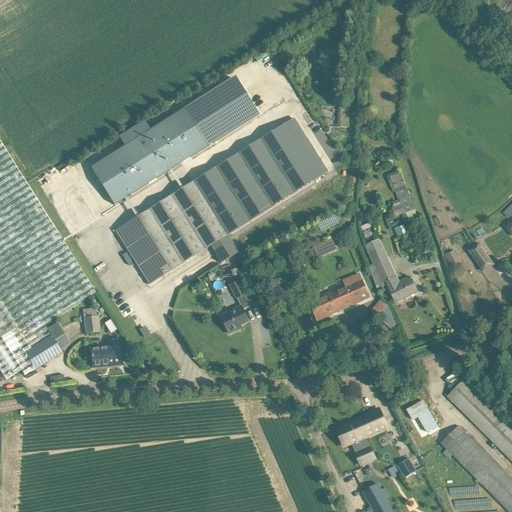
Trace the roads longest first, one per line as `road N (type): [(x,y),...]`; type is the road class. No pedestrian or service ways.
road 1 (tertiary): [(302,384),(115,391),(0,407)]
road 2 (tertiary): [(511,326),(405,369),(302,384)]
road 3 (unknown): [(205,385),(93,231)]
road 4 (unclassified): [(302,384),(353,511)]
